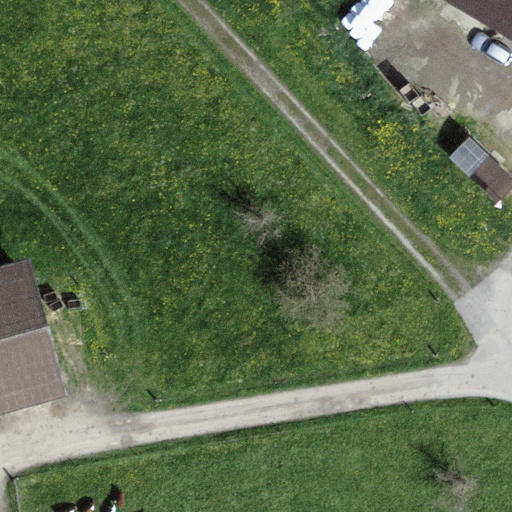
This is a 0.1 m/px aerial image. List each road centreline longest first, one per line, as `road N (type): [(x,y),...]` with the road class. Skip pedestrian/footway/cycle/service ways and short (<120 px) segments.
road 1 (track): [(0,457),(458,381),(462,296)]
road 2 (track): [(462,296),(187,0)]
